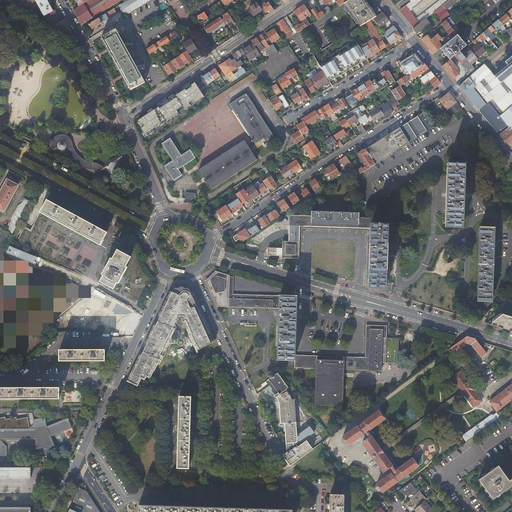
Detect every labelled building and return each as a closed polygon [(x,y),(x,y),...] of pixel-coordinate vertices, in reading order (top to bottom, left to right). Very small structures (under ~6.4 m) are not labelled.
[(0,0),(29,16),(31,14),(5,0),(0,0)] [(5,0),(31,14),(32,11),(13,0),(5,0)] [(35,0),(36,0),(41,11),(50,6),(48,3),(46,0),(35,0)] [(89,0),(79,7),(74,10),(78,18),(82,25),(120,0),(89,0)] [(149,0),(127,0),(126,1),(117,7),(123,17),(149,0)] [(270,13),(274,10),(267,0),(262,0),(260,2),(262,6),(262,7),(265,13),(269,10),(270,12),(270,13)] [(364,0),(349,0),(346,2),(343,4),(344,8),(345,7),(346,8),(349,13),(350,12),(354,18),(355,19),(358,23),(361,27),(363,25),(370,21),(373,19),(382,13),(377,7),(372,10),(370,7),(366,2),(365,2),(364,0)] [(412,0),(411,1),(399,11),(406,20),(411,25),(413,29),(426,19),(434,13),(443,5),(449,0),(439,0),(415,19),(414,18),(412,15),(410,12),(424,0),(412,0)] [(456,2),(453,0),(449,0),(443,5),(446,10),(456,2)] [(483,5),(487,10),(499,0),(488,0),(483,4),(483,5)] [(225,11),(219,2),(216,4),(220,11),(221,13),(222,14),(225,11)] [(262,11),(257,3),(249,9),(253,16),(262,11)] [(301,7),(299,8),(305,18),(310,14),(304,5),(301,7)] [(446,10),(443,5),(434,13),(436,16),(441,22),(448,16),(450,15),(446,10)] [(53,27),(61,22),(57,16),(54,10),(53,11),(50,6),(41,11),(51,28),(53,27)] [(216,12),(212,6),(204,12),(208,17),(216,12)] [(322,11),(325,16),(330,12),(327,7),(321,10),(322,11)] [(294,28),(297,33),(310,25),(306,20),(305,18),(299,8),(296,10),(294,12),(300,21),(301,21),(302,23),(303,24),(299,26),(299,25),(294,28)] [(311,11),(317,20),(325,16),(322,11),(318,14),(317,15),(316,14),(317,13),(314,9),(312,10),(311,11)] [(115,14),(112,10),(89,24),(90,27),(92,29),(106,20),(106,19),(115,14)] [(208,17),(204,12),(197,16),(198,20),(202,17),(206,23),(208,22),(210,21),(208,17)] [(233,20),(228,13),(220,18),(225,24),(227,23),(227,24),(230,22),(233,20)] [(373,19),(379,27),(384,24),(389,20),(383,13),(382,13),(373,19)] [(509,23),(511,21),(507,16),(506,14),(499,21),(503,25),(505,23),(507,25),(509,23)] [(453,29),(456,27),(456,26),(449,17),(446,20),(451,27),(453,29)] [(225,24),(220,18),(204,28),(208,34),(211,32),(213,34),(216,33),(216,32),(219,29),(223,27),(223,28),(226,26),(225,25),(225,24)] [(278,22),(274,25),(282,36),(290,31),(282,19),(278,22)] [(426,19),(413,29),(414,31),(416,34),(430,23),(426,19)] [(65,20),(61,22),(53,27),(73,38),(74,37),(72,33),(67,23),(65,20)] [(427,47),(433,55),(440,49),(443,47),(457,35),(454,30),(457,28),(456,27),(453,29),(451,27),(446,20),(441,24),(448,33),(447,34),(448,35),(446,37),(442,39),(438,34),(434,36),(431,32),(421,40),(427,47)] [(494,29),(496,31),(499,28),(500,30),(502,28),(503,30),(504,31),(503,31),(510,39),(511,38),(511,36),(511,35),(507,30),(503,25),(499,21),(499,20),(492,26),(494,29)] [(235,24),(239,30),(244,27),(240,21),(235,24)] [(373,40),(379,51),(383,49),(386,47),(387,45),(384,39),(382,40),(370,21),(363,25),(373,40)] [(491,26),(484,32),(488,37),(489,38),(490,37),(492,35),(491,34),(492,34),(491,33),(494,29),(492,26),(491,26)] [(397,31),(394,27),(384,35),(387,39),(397,31)] [(145,82),(116,29),(102,37),(108,49),(124,78),(131,90),(145,82)] [(270,32),(266,34),(272,43),(274,41),(275,42),(277,41),(276,40),(279,38),(274,29),(270,32)] [(175,31),(171,33),(175,40),(179,38),(175,31)] [(290,31),(282,36),(285,41),(286,40),(293,36),(290,31)] [(387,39),(390,45),(402,38),(399,35),(397,31),(387,39)] [(484,32),(476,39),(479,43),(483,47),(487,44),(486,42),(484,40),(488,37),(484,32)] [(159,41),(162,46),(166,43),(166,45),(168,44),(167,43),(172,39),(173,41),(174,42),(176,41),(175,40),(171,33),(159,41)] [(365,66),(369,64),(367,59),(360,48),(351,33),(339,40),(337,41),(313,56),(322,69),(329,82),(332,86),(361,69),(355,58),(358,56),(365,66)] [(263,47),(270,58),(278,53),(272,44),(269,46),(262,35),(259,37),(257,38),(263,47)] [(446,51),(452,58),(455,56),(460,52),(460,51),(467,46),(457,35),(443,47),(446,51)] [(254,40),(252,42),(253,44),(257,51),(263,47),(257,38),(254,40)] [(191,39),(182,45),(187,52),(189,55),(193,52),(198,49),(191,39)] [(376,53),(379,51),(373,40),(366,44),(373,55),(376,53)] [(165,53),(166,52),(162,46),(159,41),(146,49),(149,54),(160,47),(161,49),(160,50),(161,51),(162,53),(164,54),(165,53)] [(470,50),(477,58),(482,55),(486,51),(484,48),(483,47),(479,43),(470,50)] [(244,54),(246,56),(249,61),(260,54),(257,51),(253,44),(247,47),(242,51),(244,54)] [(370,57),(373,55),(366,44),(360,48),(367,59),(370,57)] [(450,60),(452,59),(452,58),(446,51),(443,47),(440,49),(444,53),(441,55),(442,56),(443,58),(446,56),(450,60)] [(467,52),(469,51),(467,48),(462,52),(467,59),(469,57),(471,56),(467,52)] [(237,53),(232,56),(234,59),(236,62),(239,60),(237,58),(244,54),(242,51),(241,49),(237,53)] [(189,55),(187,52),(180,56),(179,53),(178,54),(179,56),(185,65),(188,62),(192,60),(189,55)] [(468,75),(475,69),(460,52),(455,56),(461,63),(466,70),(465,71),(468,75)] [(393,79),(396,83),(397,82),(407,75),(408,75),(423,65),(419,60),(416,55),(413,57),(404,62),(398,66),(403,73),(393,79)] [(499,116),(511,106),(511,55),(505,62),(508,65),(494,76),(490,71),(492,69),(490,67),(488,69),(484,64),(477,70),(458,86),(475,106),(478,110),(490,124),(499,116)] [(180,68),(185,65),(179,56),(171,62),(177,70),(178,69),(180,68)] [(227,61),(225,62),(234,75),(236,74),(234,70),(237,68),(243,64),(240,60),(237,63),(237,62),(236,62),(234,59),(231,61),(229,59),(227,61)] [(442,66),(453,79),(458,75),(459,72),(459,70),(454,65),(456,63),(452,59),(450,60),(442,66)] [(171,62),(163,67),(169,75),(173,72),(177,70),(171,62)] [(226,75),(231,83),(236,79),(234,75),(225,62),(222,64),(219,66),(225,76),(226,75)] [(427,67),(425,64),(423,65),(408,75),(409,76),(410,75),(412,80),(429,69),(427,67)] [(212,71),(210,73),(214,80),(220,76),(215,69),(212,71)] [(297,74),(294,69),(286,74),(287,76),(289,79),(293,77),(297,74)] [(324,85),(329,82),(322,69),(316,73),(318,75),(312,78),(313,79),(319,88),(324,85)] [(386,82),(393,78),(388,70),(385,72),(385,71),(383,73),(381,74),(384,79),(386,82)] [(434,88),(440,83),(435,77),(431,72),(420,79),(421,81),(423,84),(428,80),(434,88)] [(206,75),(203,77),(208,84),(212,81),(214,80),(210,73),(206,75)] [(253,78),(251,75),(213,100),(215,103),(253,78)] [(407,75),(397,82),(400,86),(405,83),(410,79),(407,75)] [(198,78),(194,81),(195,83),(200,90),(208,84),(203,77),(202,76),(198,78)] [(287,86),(291,83),(289,79),(287,76),(278,81),(283,89),(284,88),(286,87),(287,88),(288,87),(287,86)] [(315,91),(319,89),(319,88),(313,79),(312,79),(312,81),(310,82),(309,80),(309,79),(305,82),(312,93),(315,91)] [(373,81),(371,82),(377,91),(387,85),(386,82),(384,79),(377,84),(374,80),(373,81)] [(371,82),(370,80),(367,82),(364,84),(369,93),(372,91),(375,96),(378,94),(377,91),(371,82)] [(208,84),(214,93),(218,90),(212,81),(208,84)] [(200,90),(195,83),(190,86),(191,87),(186,91),(185,89),(161,104),(162,106),(159,108),(158,106),(137,120),(140,124),(142,123),(143,125),(140,128),(145,136),(154,131),(152,129),(159,125),(163,122),(172,117),(178,113),(177,112),(177,110),(182,106),(183,108),(185,110),(191,106),(190,105),(189,103),(193,101),(194,103),(204,97),(200,90)] [(266,99),(255,83),(252,86),(263,101),(266,99)] [(362,97),(369,93),(364,84),(361,86),(357,88),(357,89),(362,97)] [(277,97),(278,98),(280,96),(279,95),(279,94),(281,93),(276,85),(271,87),(277,97)] [(400,86),(391,91),(393,94),(397,100),(402,98),(406,95),(400,86)] [(306,99),(309,97),(304,89),(297,93),(302,100),(302,101),(306,99)] [(356,101),(362,97),(357,89),(355,90),(354,89),(352,90),(350,91),(352,94),(356,101)] [(298,102),(302,100),(297,93),(291,97),(295,104),(298,102)] [(255,144),(257,143),(264,139),(265,142),(274,136),(246,94),(229,105),(255,144)] [(350,106),(357,102),(356,101),(352,94),(349,96),(345,98),(350,106)] [(393,96),(388,100),(393,107),(396,106),(399,104),(397,100),(393,94),(392,95),(393,96)] [(450,107),(455,113),(461,108),(455,101),(449,94),(445,97),(440,101),(443,104),(440,106),(445,111),(450,107)] [(283,105),(285,109),(287,108),(289,107),(284,98),(282,100),(280,96),(278,98),(283,105)] [(277,97),(270,102),(275,111),(277,110),(279,109),(278,107),(283,105),(278,98),(277,97)] [(341,110),(348,106),(343,99),(340,100),(337,102),(337,103),(341,110)] [(331,101),(328,103),(329,104),(334,112),(335,114),(341,110),(337,103),(333,106),(332,104),(331,101)] [(383,108),(381,109),(384,115),(385,117),(389,114),(393,112),(388,105),(389,105),(387,102),(381,105),(383,108)] [(334,112),(329,104),(326,106),(323,108),(328,117),(330,115),(330,114),(334,112)] [(511,106),(499,116),(507,125),(508,127),(511,131),(511,106)] [(323,108),(322,107),(320,108),(318,109),(319,110),(316,112),(319,117),(321,120),(323,119),(327,117),(322,109),(323,108)] [(381,109),(379,107),(371,111),(368,113),(374,122),(379,118),(384,115),(381,109)] [(357,108),(352,111),(353,113),(358,120),(361,124),(365,122),(368,119),(365,115),(363,116),(362,114),(360,115),(358,112),(359,111),(357,108)] [(316,112),(315,111),(312,113),(308,115),(312,122),(316,119),(319,117),(316,112)] [(354,123),(358,120),(353,113),(345,118),(350,125),(354,123)] [(366,149),(376,164),(433,127),(427,118),(425,115),(423,113),(404,125),(366,149)] [(310,123),(312,122),(308,115),(304,117),(301,119),(303,122),(305,126),(310,123)] [(507,125),(499,116),(490,124),(496,132),(501,129),(502,130),(507,125)] [(347,127),(350,125),(345,118),(339,123),(343,130),(347,127)] [(302,135),(308,131),(305,126),(303,122),(300,124),(296,126),(299,131),(302,135)] [(362,134),(366,131),(362,126),(361,124),(358,126),(362,134)] [(395,130),(393,126),(380,134),(382,138),(395,130)] [(508,145),(511,141),(511,131),(508,127),(500,134),(504,139),(508,145)] [(342,137),(346,135),(345,132),(343,130),(334,135),(337,140),(340,138),(341,140),(342,139),(343,138),(342,137)] [(295,133),(291,136),(295,144),(304,138),(302,135),(299,131),(295,133)] [(98,171),(104,168),(100,164),(93,162),(86,160),(83,159),(80,157),(77,154),(75,151),(73,148),(72,145),(72,141),(69,137),(66,135),(62,134),(57,135),(53,138),(51,142),(51,147),(53,151),(57,152),(57,148),(56,146),(56,144),(56,143),(57,142),(59,141),(59,140),(61,140),(62,140),(63,140),(65,142),(66,143),(66,144),(67,147),(66,148),(66,149),(64,150),(66,154),(69,153),(80,166),(90,169),(92,168),(97,172),(98,171)] [(335,147),(338,144),(336,142),(332,136),(325,142),(331,149),(335,147)] [(181,155),(170,138),(161,143),(172,160),(164,166),(173,180),(182,175),(178,169),(195,158),(189,149),(181,155)] [(61,140),(59,140),(59,141),(57,142),(56,143),(56,144),(56,146),(57,148),(58,149),(60,150),(61,150),(62,150),(64,149),(64,150),(66,149),(66,148),(67,147),(66,144),(66,143),(65,142),(63,140),(62,140),(61,140)] [(252,152),(249,148),(244,140),(198,169),(211,189),(257,160),(252,152)] [(320,154),(312,141),(303,147),(306,151),(305,152),(304,153),(305,154),(305,155),(307,156),(308,155),(311,159),(320,154)] [(255,144),(249,148),(252,152),(260,147),(257,143),(255,144)] [(351,164),(354,168),(359,175),(376,164),(366,149),(364,147),(360,150),(357,152),(366,167),(361,170),(355,161),(351,164)] [(342,168),(346,173),(354,168),(351,164),(346,156),(339,160),(344,166),(342,168)] [(118,163),(116,159),(105,167),(107,171),(108,171),(109,172),(110,173),(111,173),(112,173),(113,173),(115,173),(116,173),(116,172),(117,172),(118,171),(119,170),(119,169),(119,167),(120,166),(119,165),(119,164),(119,163),(118,163)] [(297,170),(301,167),(297,160),(288,166),(293,173),(297,170)] [(326,169),(332,179),(336,176),(340,173),(333,164),(333,165),(326,169)] [(465,165),(448,164),(446,227),(463,228),(465,165)] [(289,176),(293,173),(288,166),(280,171),(285,179),(289,176)] [(107,171),(105,167),(104,168),(98,171),(101,175),(107,171)] [(272,187),(276,184),(271,176),(263,182),(268,190),(272,187)] [(328,181),(330,184),(338,178),(336,176),(332,179),(328,181)] [(7,179),(0,192),(0,209),(4,212),(18,186),(7,179)] [(309,183),(316,193),(322,189),(316,179),(312,181),(309,183)] [(259,195),(260,196),(265,192),(264,191),(265,190),(266,190),(261,181),(258,183),(254,186),(259,195)] [(253,199),(259,195),(254,186),(245,191),(250,199),(251,200),(253,199)] [(302,194),(306,200),(312,196),(307,188),(305,190),(302,191),(303,193),(302,194)] [(246,201),(250,199),(245,191),(244,189),(235,195),(238,198),(242,204),(246,201)] [(195,204),(196,194),(185,193),(184,201),(186,202),(188,202),(191,203),(195,204)] [(300,200),(295,193),(292,195),(289,197),(293,204),(300,200)] [(238,198),(226,206),(232,214),(237,211),(239,209),(243,206),(242,204),(238,198)] [(7,226),(12,234),(29,202),(24,200),(22,204),(18,207),(7,226)] [(47,200),(43,206),(40,212),(68,228),(99,245),(105,232),(77,217),(47,200)] [(289,207),(284,200),(281,202),(278,204),(283,211),(289,207)] [(226,206),(226,205),(217,211),(220,215),(223,220),(232,214),(226,206)] [(265,216),(266,217),(267,216),(270,222),(277,217),(279,216),(276,210),(272,213),(270,214),(268,215),(267,213),(266,214),(264,215),(265,216)] [(368,287),(376,287),(386,288),(386,280),(388,225),(381,224),(381,223),(378,223),(378,224),(377,224),(377,218),(369,218),(359,218),(359,214),(312,212),(312,216),(290,215),(289,242),(286,242),(286,247),(286,253),(286,255),(296,256),(297,223),(370,225),(370,229),(368,287)] [(259,220),(264,228),(270,224),(266,217),(265,216),(262,218),(259,220)] [(490,228),(481,228),(478,301),(492,302),(494,230),(497,230),(497,222),(491,222),(490,228)] [(300,227),(370,229),(370,225),(297,223),(296,256),(286,255),(286,253),(282,253),(282,258),(299,259),(300,227)] [(248,229),(246,230),(251,237),(260,231),(256,225),(251,229),(250,228),(248,229)] [(0,249),(1,250),(10,232),(3,229),(0,234),(0,249)] [(246,230),(245,229),(239,233),(233,237),(233,238),(235,241),(236,241),(239,239),(242,243),(251,237),(246,230)] [(43,247),(45,244),(49,247),(52,247),(53,247),(53,252),(62,251),(63,250),(42,233),(39,236),(30,236),(32,238),(35,238),(39,242),(31,242),(30,243),(33,245),(37,245),(39,243),(43,243),(43,247)] [(10,246),(8,253),(38,264),(43,266),(46,259),(10,246)] [(101,274),(103,275),(99,281),(113,289),(115,285),(117,283),(118,284),(127,268),(126,267),(131,257),(117,250),(112,259),(110,258),(101,274)] [(16,305),(35,271),(0,256),(0,267),(23,277),(14,296),(0,288),(0,322),(1,323),(11,303),(16,305)] [(217,306),(273,308),(274,300),(228,298),(230,276),(215,271),(212,274),(209,277),(205,280),(217,306)] [(233,277),(230,276),(228,298),(274,300),(279,300),(279,296),(232,295),(233,277)] [(165,301),(127,379),(137,384),(141,376),(143,377),(144,377),(145,377),(146,375),(150,377),(154,370),(158,363),(159,363),(163,356),(161,355),(165,348),(164,347),(172,331),(174,332),(176,328),(176,324),(177,324),(177,320),(179,320),(179,317),(182,317),(182,320),(184,320),(184,324),(186,324),(186,327),(187,327),(191,334),(190,334),(194,344),(192,345),(195,351),(216,339),(210,327),(194,291),(187,287),(187,286),(181,286),(175,285),(175,287),(168,290),(163,301),(165,301)] [(279,296),(279,300),(279,309),(277,359),(295,360),(295,356),(297,297),(279,296)] [(493,319),(491,326),(511,332),(511,310),(511,311),(511,317),(500,314),(493,319)] [(365,358),(369,359),(370,346),(370,339),(370,329),(383,330),(384,330),(383,337),(383,338),(387,339),(387,337),(387,334),(387,327),(387,326),(367,326),(366,342),(366,349),(365,358)] [(303,360),(303,368),(316,368),(316,378),(315,385),(315,399),(315,404),(325,405),(338,405),(342,405),(342,402),(343,392),(343,379),(344,370),(347,370),(356,370),(372,371),(382,371),(382,364),(382,363),(383,363),(396,363),(398,363),(386,362),(387,339),(383,338),(383,337),(384,330),(383,330),(370,329),(370,339),(370,346),(369,359),(369,361),(369,362),(367,362),(349,362),(339,361),(303,360)] [(454,345),(451,348),(455,353),(467,343),(469,338),(467,338),(465,337),(454,345)] [(386,362),(398,363),(398,362),(399,352),(399,339),(389,339),(387,339),(386,362)] [(472,339),(470,344),(472,347),(481,357),(486,354),(487,354),(476,340),(473,340),(472,339)] [(68,350),(59,350),(59,362),(105,361),(105,350),(95,350),(95,348),(92,348),(90,348),(90,350),(73,350),(73,349),(70,348),(68,348),(68,350)] [(303,360),(295,360),(294,364),(294,367),(297,367),(303,368),(303,360)] [(452,378),(461,391),(464,394),(465,397),(473,407),(482,401),(475,391),(477,390),(470,380),(468,381),(460,371),(452,378)] [(288,387),(277,372),(266,380),(269,385),(264,388),(267,390),(267,391),(267,392),(268,393),(269,394),(270,394),(271,394),(273,396),(275,395),(276,397),(278,400),(279,404),(279,408),(280,423),(284,423),(285,443),(287,443),(291,450),(314,432),(309,426),(297,435),(296,423),(294,399),(292,399),(288,392),(292,391),(290,386),(288,387)] [(497,411),(511,399),(511,384),(489,402),(497,411)] [(0,399),(59,399),(59,388),(45,388),(45,387),(43,387),(41,387),(41,388),(23,388),(23,387),(20,387),(18,387),(18,388),(1,388),(1,387),(0,386),(0,399)] [(191,396),(180,396),(179,408),(178,432),(178,456),(177,467),(189,468),(191,396)] [(450,403),(448,401),(425,418),(427,420),(450,403)] [(383,452),(380,449),(371,436),(367,431),(369,429),(370,430),(384,419),(378,411),(364,422),(357,427),(342,437),(348,445),(363,435),(362,434),(365,433),(369,438),(362,443),(383,472),(390,467),(393,472),(391,474),(376,484),(370,488),(376,497),(383,492),(397,482),(396,482),(403,476),(404,477),(418,466),(412,458),(398,469),(396,471),(392,465),(383,452)] [(463,436),(467,442),(503,416),(501,413),(499,415),(498,413),(494,416),(493,415),(463,436)] [(0,511),(31,511),(31,507),(0,507),(0,478),(31,479),(31,468),(0,467),(0,461),(7,455),(7,448),(0,441),(34,441),(35,451),(54,448),(50,438),(71,430),(67,420),(47,428),(45,418),(33,420),(35,429),(30,429),(27,418),(17,420),(16,418),(5,420),(5,418),(0,418),(0,511)] [(418,423),(407,431),(409,433),(420,425),(418,423)] [(400,435),(380,449),(383,452),(384,451),(402,438),(400,435)] [(498,466),(479,479),(492,499),(511,485),(511,477),(509,480),(498,466)] [(414,495),(418,492),(417,489),(415,490),(410,483),(399,491),(407,496),(411,499),(414,495)] [(99,511),(91,499),(86,491),(80,488),(73,501),(75,502),(72,509),(70,509),(68,511),(99,511)] [(416,508),(426,499),(419,491),(418,492),(414,495),(411,499),(413,501),(412,503),(414,505),(416,508)] [(343,511),(344,495),(330,494),(330,506),(329,511),(343,511)] [(426,511),(431,508),(424,501),(415,509),(417,511),(426,511)]
